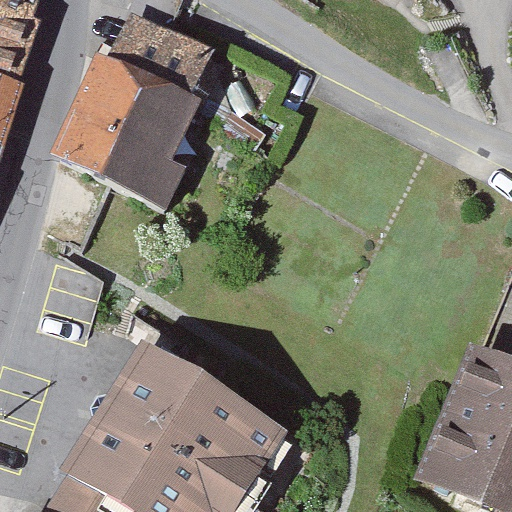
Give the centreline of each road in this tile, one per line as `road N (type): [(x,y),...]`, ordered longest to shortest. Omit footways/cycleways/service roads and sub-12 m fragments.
road 1 (residential): [(511,156),(366,86),(233,0)]
road 2 (tertiary): [(0,254),(79,0)]
